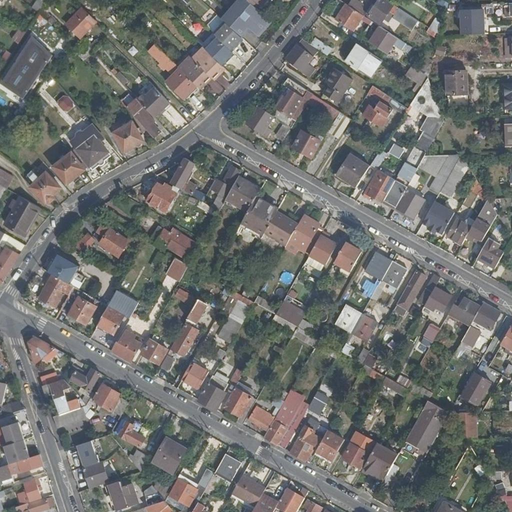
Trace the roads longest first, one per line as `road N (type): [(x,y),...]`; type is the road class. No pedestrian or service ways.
road 1 (unclassified): [(4,304),(368,511)]
road 2 (residential): [(204,129),(511,304)]
road 3 (residential): [(4,304),(75,213),(204,129)]
road 4 (unclassified): [(72,511),(4,304)]
road 5 (residential): [(204,129),(308,0)]
